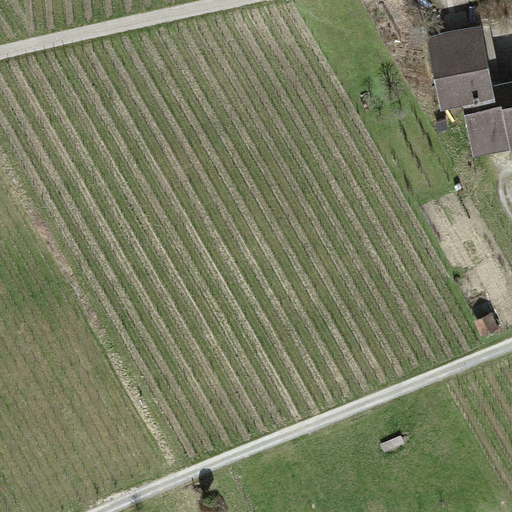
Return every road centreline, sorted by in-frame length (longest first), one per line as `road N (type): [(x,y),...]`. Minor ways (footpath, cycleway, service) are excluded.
road 1 (track): [(511,342),(100,511)]
road 2 (track): [(0,62),(286,0)]
